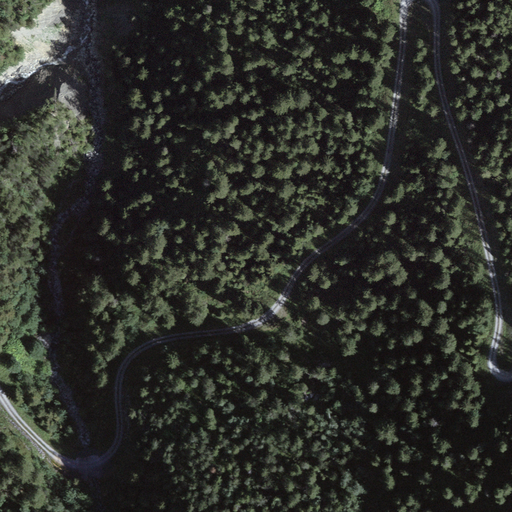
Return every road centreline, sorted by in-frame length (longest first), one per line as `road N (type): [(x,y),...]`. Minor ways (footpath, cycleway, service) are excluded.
road 1 (track): [(0,394),(16,421),(65,460),(99,460),(119,440),(120,375),(136,348),(251,326),(276,309),(312,257),(365,219),(385,172),(409,0)]
road 2 (track): [(433,0),(436,61),(497,298),(492,352),(500,372),(511,373)]
